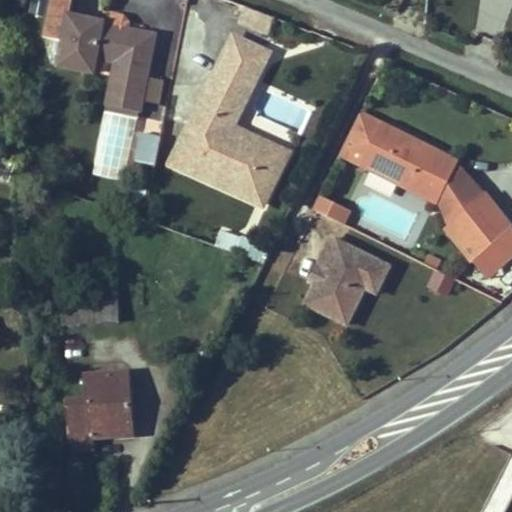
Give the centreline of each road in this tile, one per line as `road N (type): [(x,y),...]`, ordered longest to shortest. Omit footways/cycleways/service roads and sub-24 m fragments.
road 1 (secondary): [(511,347),(385,436),(238,509)]
road 2 (residential): [(511,83),(328,0)]
